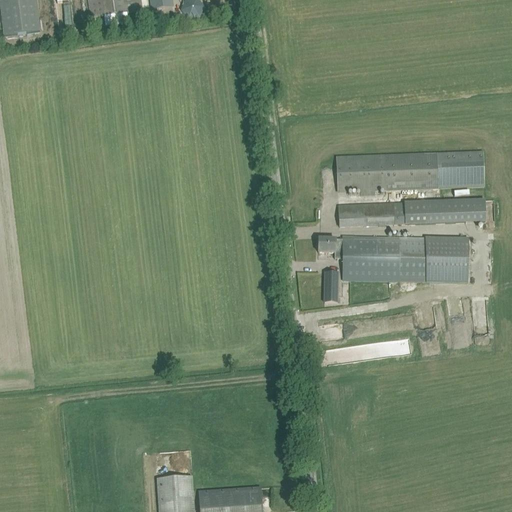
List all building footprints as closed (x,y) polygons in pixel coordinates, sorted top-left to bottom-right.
[(41,33),(36,0),(0,0),(0,7),(4,38),(41,33)] [(140,0),(86,0),(89,19),(142,12),(140,0)] [(171,0),(149,0),(151,11),(172,9),(171,0)] [(186,0),(186,5),(180,5),(180,15),(205,16),(205,2),(198,2),(198,0),(186,0)] [(437,155),(347,158),(337,158),(338,193),(360,192),(360,197),(374,197),(374,192),(484,188),(482,153),(437,155)] [(485,223),(484,200),(420,204),(420,225),(485,223)] [(420,225),(420,204),(399,205),(400,226),(420,225)] [(400,226),(399,205),(393,205),(338,207),(339,228),(394,226),(400,226)] [(425,238),(425,240),(398,239),(352,238),(342,238),(342,241),(335,241),(335,240),(318,240),(318,254),(335,254),(335,260),(342,260),(342,281),(426,283),(467,285),(468,239),(425,238)] [(324,273),(324,303),(337,303),(338,274),(324,273)] [(194,511),(192,477),(156,479),(158,511),(194,511)] [(261,511),(260,489),(250,490),(199,493),(200,511),(261,511)]
